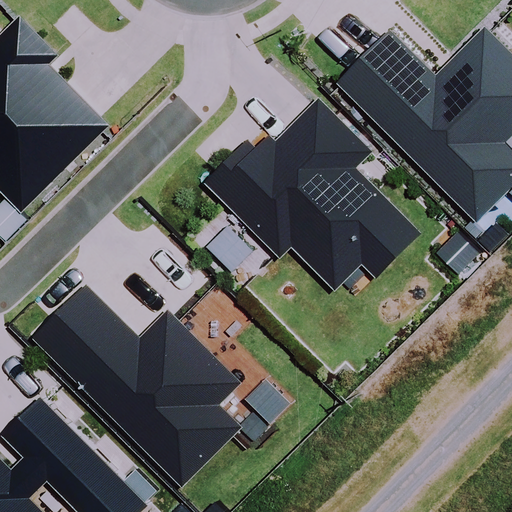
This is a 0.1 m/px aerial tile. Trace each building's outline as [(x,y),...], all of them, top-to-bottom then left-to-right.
[(0,178),(30,209),(116,125),(54,62),(63,53),(27,17),(0,43),(0,178)] [(398,32),(347,83),(482,220),(511,190),(511,143),(509,141),(511,138),(511,47),(492,27),(442,76),(398,32)] [(255,141),(213,182),(286,256),(298,245),(341,289),(369,261),(383,275),(426,232),(360,166),(375,151),(325,101),(282,143),(276,136),(263,149),(255,141)] [(94,287),(41,339),(188,487),(248,428),(224,403),(246,381),(175,310),(146,339),(94,287)] [(0,452),(0,511),(48,511),(35,498),(54,479),(86,511),(148,511),(155,506),(49,398),(10,436),(33,459),(20,472),(0,452)]
